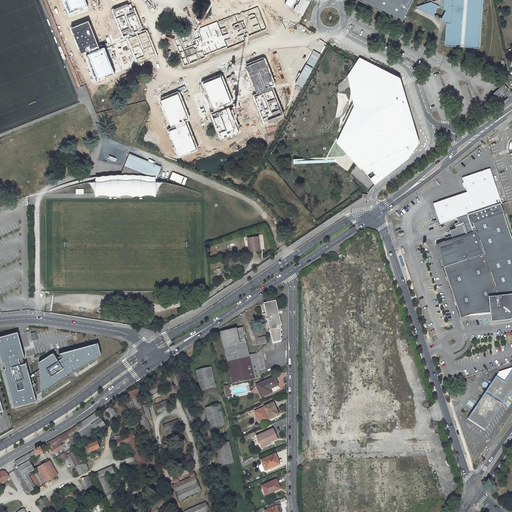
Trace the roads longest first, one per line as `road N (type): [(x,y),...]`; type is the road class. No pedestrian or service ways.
road 1 (unclassified): [(474,490),(379,210)]
road 2 (residential): [(295,511),(292,270)]
road 3 (secondary): [(0,461),(154,360)]
road 4 (tertiary): [(0,319),(29,316),(133,335),(154,360)]
road 5 (secondary): [(154,360),(292,270)]
road 6 (unclassified): [(426,117),(408,69),(339,27)]
road 7 (secondary): [(379,210),(475,135)]
road 8 (unclassified): [(426,117),(429,147),(375,192),(379,210)]
